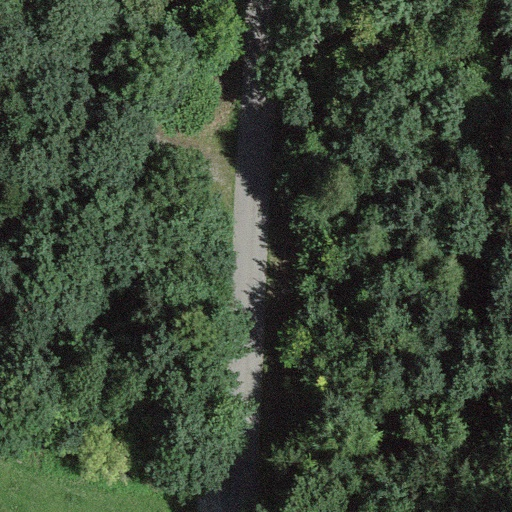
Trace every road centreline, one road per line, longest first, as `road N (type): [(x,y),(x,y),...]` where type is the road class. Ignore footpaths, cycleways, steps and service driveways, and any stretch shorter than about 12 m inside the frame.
road 1 (unclassified): [(238,511),(265,0)]
road 2 (track): [(252,214),(0,44)]
